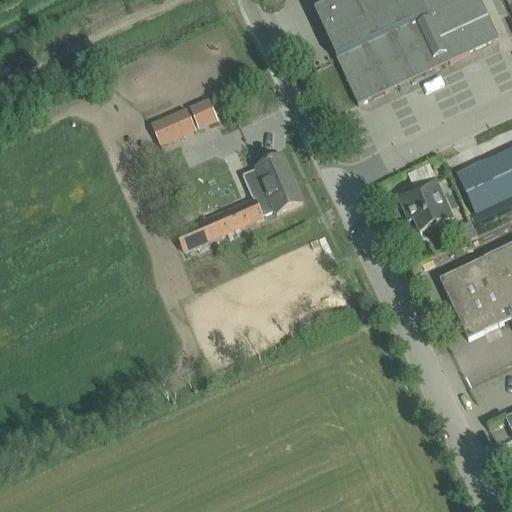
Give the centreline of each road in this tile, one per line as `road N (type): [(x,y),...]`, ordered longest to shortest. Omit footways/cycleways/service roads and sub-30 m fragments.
road 1 (unclassified): [(473,511),(328,187)]
road 2 (unclassified): [(328,187),(248,0)]
road 3 (unclassified): [(328,187),(511,101)]
